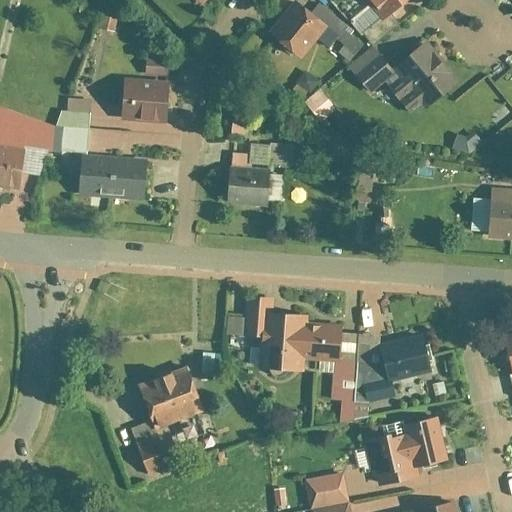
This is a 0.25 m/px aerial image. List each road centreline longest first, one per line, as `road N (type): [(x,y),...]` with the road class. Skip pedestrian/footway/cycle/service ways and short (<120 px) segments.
road 1 (unclassified): [(467,281),(183,262)]
road 2 (residential): [(183,262),(200,69),(246,0)]
road 3 (residential): [(467,281),(476,375),(510,511)]
road 4 (tertiary): [(50,252),(24,428),(10,458)]
road 5 (unclassified): [(183,262),(50,252)]
